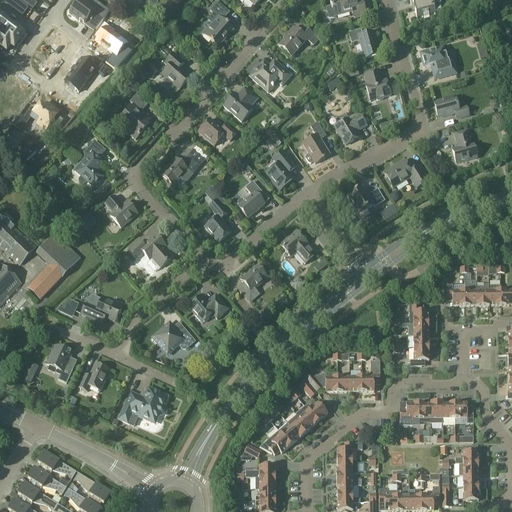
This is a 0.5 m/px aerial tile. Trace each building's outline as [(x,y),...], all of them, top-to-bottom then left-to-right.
[(30,0),(18,0),(34,11),(38,5),(30,0)] [(83,0),(77,0),(73,5),(92,18),(100,8),(91,1),(89,4),(83,0)] [(333,0),(329,1),(331,7),(327,8),(330,19),(351,13),(353,19),(367,15),(363,0),(357,2),(355,0),(333,0)] [(364,0),(367,11),(372,10),(370,0),(364,0)] [(409,0),(411,6),(413,6),(416,18),(442,11),(438,0),(409,0)] [(19,1),(13,8),(23,15),(28,8),(19,1)] [(226,25),(222,22),(229,13),(218,3),(210,11),(213,14),(207,20),(212,24),(202,35),(211,42),(210,43),(218,49),(233,31),(226,25)] [(0,18),(0,46),(7,51),(10,46),(14,49),(23,34),(11,26),(14,23),(2,15),(0,19),(0,18)] [(318,41),(304,28),(299,34),(293,29),(286,37),(287,37),(278,47),(291,58),(306,41),(313,47),(318,41)] [(362,36),(361,30),(349,33),(352,44),(359,42),(364,60),(372,58),(371,56),(378,54),(373,33),(362,36)] [(106,35),(97,46),(108,54),(104,60),(112,65),(106,72),(113,78),(130,62),(122,56),(124,53),(114,46),(116,43),(106,35)] [(65,37),(57,52),(65,56),(72,41),(65,37)] [(447,62),(443,48),(420,55),(424,69),(431,67),(434,81),(455,75),(452,61),(447,62)] [(172,89),(174,86),(179,91),(190,79),(179,69),(183,64),(173,54),(164,65),(168,68),(162,75),(167,80),(165,82),(165,86),(168,89),(172,89)] [(272,71),(263,63),(249,78),(268,94),(277,83),(281,87),(290,77),(277,65),(272,71)] [(72,72),(58,92),(69,101),(84,81),(92,87),(98,80),(83,69),(78,76),(72,72)] [(381,83),(379,73),(364,77),(367,87),(365,87),(370,103),(390,97),(386,82),(381,83)] [(0,119),(1,120),(12,107),(8,104),(19,90),(10,84),(0,96),(0,119)] [(257,100),(244,89),(237,97),(234,95),(223,108),(241,123),(252,111),(250,108),(257,100)] [(135,141),(147,127),(146,125),(150,121),(141,113),(147,106),(135,96),(129,103),(133,106),(121,120),(130,128),(125,133),(135,141)] [(458,111),(454,98),(433,104),(438,119),(455,115),(457,121),(469,117),(467,108),(458,111)] [(22,103),(12,117),(20,124),(24,119),(32,126),(29,130),(42,141),(52,129),(59,135),(65,127),(58,121),(61,116),(44,102),(40,108),(34,103),(30,109),(22,103)] [(496,102),(489,103),(492,111),(498,109),(496,102)] [(305,106),(304,109),(306,111),(309,112),(312,110),(312,107),(310,104),(307,104),(305,106)] [(366,127),(360,117),(350,123),(348,120),(334,128),(345,147),(359,138),(356,133),(366,127)] [(221,131),(209,121),(198,133),(214,147),(223,137),(229,143),(236,135),(225,126),(221,131)] [(315,165),(329,156),(319,141),(326,137),(318,124),(311,128),(316,136),(302,145),(309,156),(306,158),(310,164),(313,162),(315,165)] [(85,128),(80,134),(84,137),(89,131),(85,128)] [(470,146),(466,132),(454,135),(457,149),(452,151),(456,165),(476,159),(472,145),(470,146)] [(276,135),(270,139),(278,148),(283,144),(276,135)] [(100,156),(104,151),(94,143),(84,154),(84,160),(79,167),(80,168),(76,173),(80,177),(78,180),(78,184),(80,185),(84,185),(86,183),(93,188),(102,178),(97,173),(97,171),(103,164),(93,155),(95,152),(100,156)] [(342,156),(349,162),(355,155),(347,149),(342,156)] [(192,175),(205,161),(193,151),(180,165),(174,160),(160,176),(172,187),(187,170),(192,175)] [(280,192),(293,181),(285,170),(292,165),(281,152),(272,160),(277,166),(266,175),(280,192)] [(241,160),(236,164),(241,170),(246,166),(241,160)] [(410,172),(404,162),(384,175),(392,189),(410,178),(417,190),(428,183),(418,167),(410,172)] [(247,220),(264,205),(263,205),(268,201),(253,183),(246,189),(252,196),(237,208),(247,220)] [(365,198),(360,189),(346,198),(358,216),(373,206),(375,208),(385,202),(378,191),(365,198)] [(122,207),(114,198),(105,206),(113,215),(110,217),(120,229),(137,215),(126,203),(122,207)] [(219,244),(231,234),(220,221),(227,215),(216,201),(208,208),(217,218),(204,229),(210,235),(211,235),(219,244)] [(2,218),(0,216),(0,247),(19,266),(35,250),(10,225),(14,221),(6,214),(2,218)] [(314,257),(305,246),(306,245),(296,233),(280,247),(290,259),(296,254),(305,265),(314,257)] [(54,236),(37,254),(51,267),(58,273),(63,278),(79,261),(54,236)] [(165,248),(155,237),(143,247),(139,243),(129,252),(136,260),(143,254),(149,262),(151,260),(160,270),(171,260),(163,250),(165,248)] [(323,261),(315,268),(318,272),(327,265),(323,261)] [(0,306),(21,284),(0,265),(0,306)] [(249,304),(259,295),(255,290),(267,280),(256,267),(240,281),(244,285),(238,290),(249,304)] [(58,273),(34,298),(39,303),(63,278),(58,273)] [(295,290),(302,284),(298,280),(291,285),(295,290)] [(464,308),(464,292),(453,293),(452,287),(446,287),(446,301),(452,301),(452,308),(464,308)] [(476,308),(476,288),(464,288),(464,292),(464,308),(476,308)] [(488,308),(488,292),(488,288),(476,288),(476,308),(488,308)] [(489,307),(500,307),(500,292),(488,292),(488,308),(489,308),(489,307)] [(511,292),(500,292),(500,307),(511,307),(511,292)] [(228,311),(215,296),(205,305),(199,298),(188,308),(202,324),(212,315),(217,320),(228,311)] [(120,309),(101,301),(97,308),(86,303),(80,316),(102,325),(105,319),(114,323),(120,309)] [(63,308),(74,313),(77,306),(70,303),(63,308)] [(409,326),(428,326),(428,313),(421,313),(421,307),(409,308),(409,326)] [(194,342),(179,325),(173,329),(169,325),(152,340),(158,347),(160,345),(169,355),(179,346),(182,350),(186,350),(188,348),(194,342)] [(413,338),(428,338),(428,326),(409,326),(405,326),(405,329),(408,329),(408,338),(413,338)] [(413,350),(428,350),(428,338),(413,338),(413,350)] [(66,385),(72,371),(76,362),(68,359),(70,354),(56,348),(51,359),(49,359),(46,366),(61,373),(57,381),(66,385)] [(428,350),(413,350),(413,362),(409,362),(409,368),(424,368),(424,362),(428,362),(428,350)] [(444,367),(454,367),(454,359),(445,359),(444,367)] [(212,363),(212,368),(215,371),(221,365),(215,360),(212,363)] [(361,378),(361,394),(374,393),(373,386),(380,386),(379,364),(373,364),(373,378),(361,378)] [(30,383),(37,368),(31,365),(24,381),(30,383)] [(99,392),(109,371),(95,365),(89,378),(83,376),(77,389),(87,393),(89,388),(99,392)] [(337,394),(337,379),(326,379),(326,377),(315,377),(313,379),(310,376),(305,381),(316,394),(321,389),(325,389),(325,394),(337,394)] [(349,394),(361,394),(361,378),(349,379),(349,394)] [(337,394),(349,394),(349,379),(337,379),(337,394)] [(310,400),(316,394),(305,381),(299,386),(310,400)] [(62,390),(60,394),(61,395),(60,397),(65,399),(69,391),(64,389),(63,391),(62,390)] [(153,423),(164,399),(156,396),(157,394),(148,389),(143,400),(139,398),(138,400),(129,396),(122,411),(139,419),(140,417),(153,423)] [(73,408),(76,400),(70,398),(67,405),(73,408)] [(306,409),(318,424),(327,416),(317,404),(312,409),(309,407),(308,406),(305,408),(306,409)] [(424,425),(431,425),(430,404),(430,405),(418,405),(418,420),(418,421),(419,427),(424,426),(424,425)] [(443,425),(442,420),(442,404),(430,404),(431,425),(443,425)] [(454,420),(454,405),(442,405),(442,404),(442,420),(454,420)] [(412,421),(418,420),(418,405),(406,405),(406,413),(399,413),(400,428),(412,427),(412,421)] [(454,405),(454,420),(467,420),(467,425),(473,425),(473,410),(467,410),(466,405),(454,405)] [(318,424),(306,409),(305,408),(296,416),(296,417),(309,432),(309,431),(318,424)] [(300,440),(309,432),(296,417),(287,425),(300,440)] [(300,440),(287,425),(278,433),(281,436),(291,447),(299,440),(300,440)] [(455,439),(455,445),(473,444),(473,439),(458,439),(458,432),(455,432),(455,439)] [(291,447),(281,436),(278,433),(264,445),(274,457),(279,453),(281,455),(291,447)] [(407,436),(399,436),(399,445),(407,445),(407,436)] [(352,464),(352,452),(361,452),(361,445),(344,446),(344,451),(336,452),(337,464),(352,464)] [(257,460),(261,454),(248,447),(244,453),(257,460)] [(463,466),(478,466),(478,454),(477,454),(477,448),(466,448),(466,454),(463,454),(463,466)] [(48,478),(52,472),(67,476),(71,480),(76,473),(75,472),(44,453),(37,464),(40,466),(36,471),(48,478)] [(337,476),(352,476),(352,464),(337,464),(337,475),(337,476)] [(463,478),(478,478),(478,466),(463,466),(463,478)] [(255,480),(275,480),(275,467),(259,468),(259,473),(246,473),(246,476),(237,476),(237,480),(247,480),(255,480)] [(36,471),(34,469),(27,480),(30,481),(27,486),(27,487),(38,494),(39,494),(42,488),(57,492),(62,496),(66,489),(48,478),(36,471)] [(97,508),(98,508),(101,503),(103,504),(110,494),(79,475),(79,474),(78,474),(73,482),(79,483),(90,495),(86,501),(97,508)] [(352,481),(352,476),(337,476),(337,475),(336,476),(336,488),(337,488),(352,488),(361,488),(361,481),(352,481)] [(463,490),(478,490),(478,478),(463,478),(463,490)] [(255,492),(275,492),(275,480),(255,480),(255,492)] [(27,487),(27,486),(24,485),(17,496),(20,497),(17,502),(29,510),(29,509),(32,504),(47,508),(51,511),(53,511),(58,505),(39,494),(38,494),(27,487)] [(337,500),(352,500),(352,488),(337,488),(337,500)] [(421,498),(420,511),(433,511),(433,504),(439,504),(439,489),(433,489),(433,497),(421,498)] [(86,501),(68,490),(64,498),(69,499),(80,511),(79,511),(98,511),(100,509),(98,508),(97,508),(86,501)] [(408,511),(409,498),(409,490),(404,490),(404,493),(397,493),(397,498),(396,511),(408,511)] [(478,490),(463,490),(463,502),(478,502),(478,490)] [(396,511),(397,498),(397,493),(388,493),(388,491),(378,491),(378,499),(378,511),(396,511)] [(255,504),(275,504),(275,492),(255,492),(255,504)] [(408,511),(420,511),(421,498),(409,498),(408,511)] [(352,511),(352,506),(359,506),(359,500),(352,500),(337,500),(337,511),(352,511)] [(17,502),(14,501),(8,511),(32,511),(29,509),(29,510),(17,502)]
